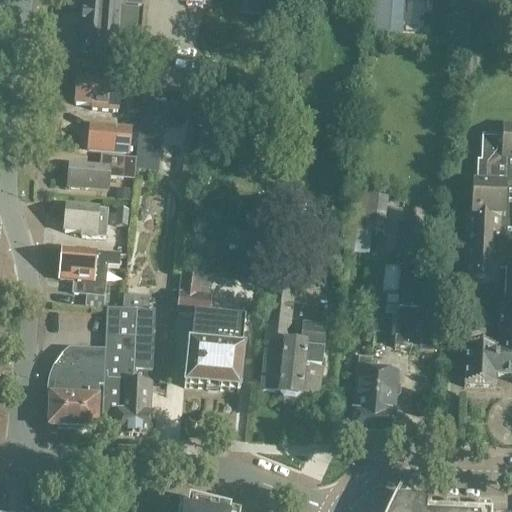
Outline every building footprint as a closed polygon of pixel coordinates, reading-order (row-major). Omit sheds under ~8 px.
[(85,0),(85,4),(83,4),(80,38),(83,38),(81,57),(114,60),(118,13),(119,13),(120,0),(85,0)] [(261,18),(263,7),(241,5),(240,15),(261,18)] [(77,82),(75,108),(92,110),(92,114),(106,115),(106,114),(117,115),(119,87),(109,86),(109,85),(77,82)] [(279,141),(282,115),(252,112),(249,138),(279,141)] [(166,140),(165,126),(146,127),(147,140),(166,140)] [(88,153),(128,157),(130,133),(90,129),(88,153)] [(511,129),(502,129),(502,141),(481,140),(480,164),(477,164),(476,188),(472,188),(470,221),(466,220),(463,285),(497,286),(497,282),(505,282),(503,305),(501,305),(499,353),(466,352),(464,390),(495,392),(495,380),(511,380),(511,129)] [(69,168),(67,192),(108,195),(109,182),(122,183),(123,173),(134,174),(135,163),(100,160),(99,170),(69,168)] [(427,200),(441,202),(442,193),(428,191),(427,200)] [(95,242),(106,243),(108,214),(66,210),(63,236),(81,238),(81,241),(95,242)] [(116,214),(115,230),(127,231),(128,215),(116,214)] [(403,221),(400,260),(429,263),(430,253),(424,252),(427,223),(403,221)] [(383,239),(371,238),(369,258),(381,259),(383,239)] [(62,253),(59,283),(74,285),(73,297),(104,300),(107,270),(119,271),(120,258),(62,253)] [(394,352),(434,356),(439,308),(425,306),(428,274),(402,271),(394,352)] [(176,318),(207,322),(210,302),(198,300),(201,279),(181,276),(176,318)] [(278,402),(282,406),(293,408),(298,404),(298,402),(317,404),(322,357),(321,357),(324,331),(303,328),(300,353),(287,352),(294,289),(270,286),(263,353),(265,353),(260,398),(278,400),(278,402)] [(127,330),(137,330),(137,315),(106,313),(105,355),(103,385),(134,387),(134,374),(135,374),(136,339),(127,338),(127,330)] [(142,375),(152,375),(155,315),(137,315),(137,330),(127,330),(127,338),(136,339),(135,374),(142,375)] [(486,340),(488,318),(470,317),(469,339),(486,340)] [(239,396),(239,394),(238,394),(242,356),(243,357),(243,353),(240,353),(240,354),(217,352),(219,335),(190,332),(188,347),(187,347),(187,351),(188,351),(184,388),(183,388),(183,391),(186,392),(186,391),(236,396),(239,396)] [(72,359),(50,385),(48,430),(95,432),(97,387),(103,388),(103,385),(105,355),(69,353),(67,355),(72,359)] [(394,438),(393,438),(395,419),(394,419),(395,402),(399,399),(400,391),(397,388),(398,377),(396,377),(393,374),(384,373),(381,376),(370,375),(371,363),(358,362),(356,373),(353,416),(352,416),(350,436),(393,440),(394,438)] [(100,431),(100,433),(114,433),(114,437),(119,438),(120,432),(121,432),(121,425),(121,424),(122,423),(124,423),(127,423),(128,415),(122,415),(123,405),(133,406),(134,387),(103,385),(103,388),(101,431),(100,431)] [(153,439),(154,419),(154,417),(150,416),(151,387),(142,387),(134,387),(133,406),(123,405),(122,415),(128,415),(127,423),(124,423),(122,423),(121,424),(121,425),(121,432),(120,432),(119,438),(153,439)] [(34,511),(36,499),(44,499),(46,481),(6,478),(3,511),(34,511)]
